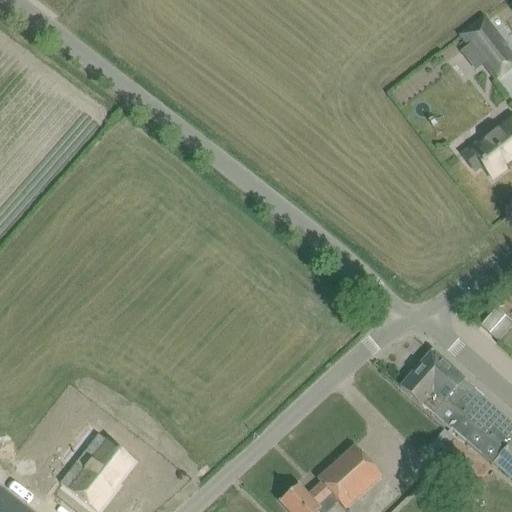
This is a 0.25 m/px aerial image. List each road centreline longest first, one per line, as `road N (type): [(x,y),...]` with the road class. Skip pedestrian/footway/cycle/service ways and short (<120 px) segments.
road 1 (unclassified): [(405,315),(0,3)]
road 2 (unclassified): [(405,315),(190,511)]
